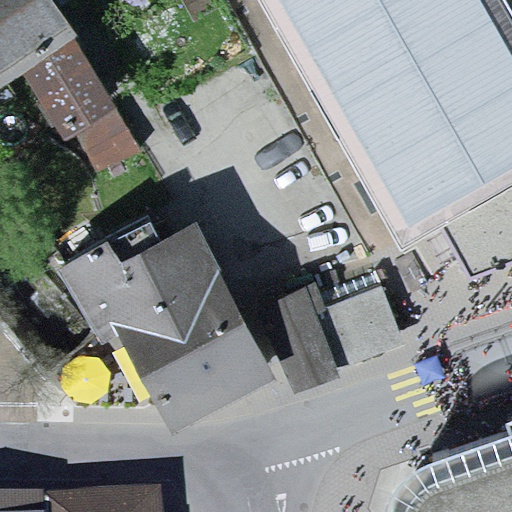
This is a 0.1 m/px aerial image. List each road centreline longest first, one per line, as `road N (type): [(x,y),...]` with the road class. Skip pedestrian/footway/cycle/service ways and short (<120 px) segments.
road 1 (residential): [(227,452),(297,440),(511,364)]
road 2 (tertiary): [(0,447),(227,452)]
